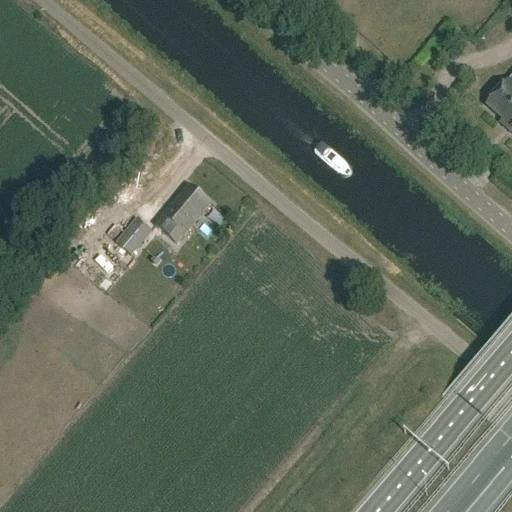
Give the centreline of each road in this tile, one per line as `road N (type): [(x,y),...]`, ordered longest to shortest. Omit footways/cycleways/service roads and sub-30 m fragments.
road 1 (unclassified): [(511,394),(41,0)]
road 2 (unclassified): [(511,231),(248,0)]
road 3 (trunk): [(511,363),(386,511)]
